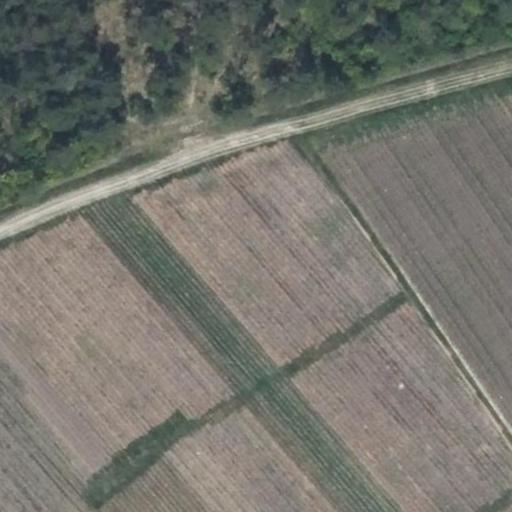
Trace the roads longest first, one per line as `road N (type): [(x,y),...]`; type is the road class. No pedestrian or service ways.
road 1 (track): [(0,236),(297,130),(511,447)]
road 2 (track): [(297,130),(511,66)]
road 3 (track): [(186,0),(196,85),(226,154)]
